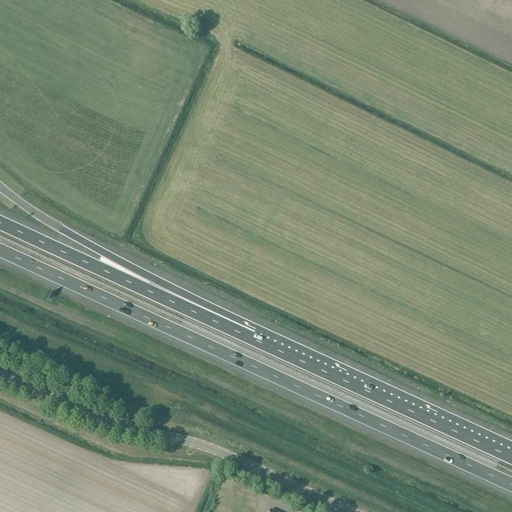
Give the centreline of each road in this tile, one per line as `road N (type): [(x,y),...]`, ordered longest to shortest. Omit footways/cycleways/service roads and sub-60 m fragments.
road 1 (motorway): [(0,253),(511,487)]
road 2 (tertiary): [(350,511),(223,453),(92,417),(0,375)]
road 3 (motorway): [(268,347),(243,324),(0,190)]
road 4 (motorway): [(268,347),(0,223)]
road 5 (motorway): [(511,456),(268,347)]
